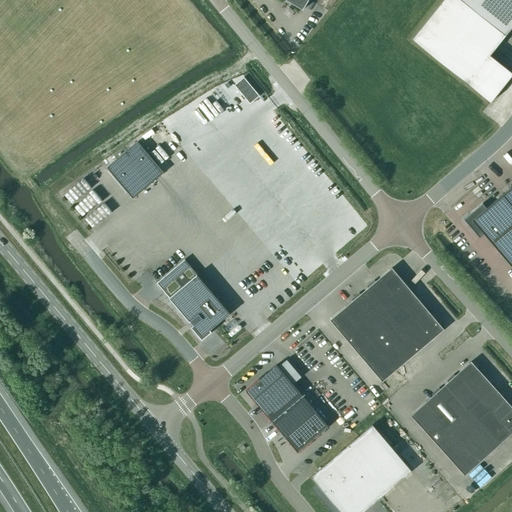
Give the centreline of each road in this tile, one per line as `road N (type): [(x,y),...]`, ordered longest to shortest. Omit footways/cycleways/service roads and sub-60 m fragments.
road 1 (unclassified): [(400,225),(216,0)]
road 2 (unclassified): [(400,225),(212,384)]
road 3 (tertiary): [(154,428),(0,243)]
road 4 (unclassified): [(212,384),(168,329),(130,310),(72,235)]
road 5 (unclassified): [(511,349),(400,225)]
road 6 (unclassified): [(305,511),(212,384)]
road 7 (unclassified): [(511,130),(400,225)]
road 8 (motorway): [(66,511),(0,408)]
